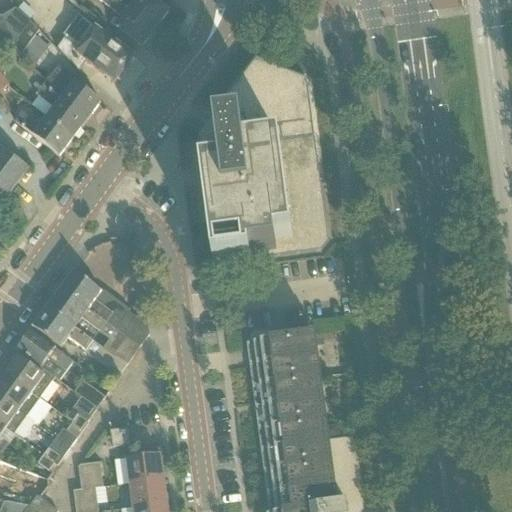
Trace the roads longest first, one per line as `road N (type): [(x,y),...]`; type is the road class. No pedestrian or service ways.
road 1 (tertiary): [(208,511),(175,246),(155,206),(108,172)]
road 2 (secondary): [(375,0),(418,317)]
road 3 (secondary): [(418,317),(433,170),(412,7)]
road 4 (secondary): [(418,317),(445,511)]
road 5 (tertiary): [(0,320),(108,172)]
